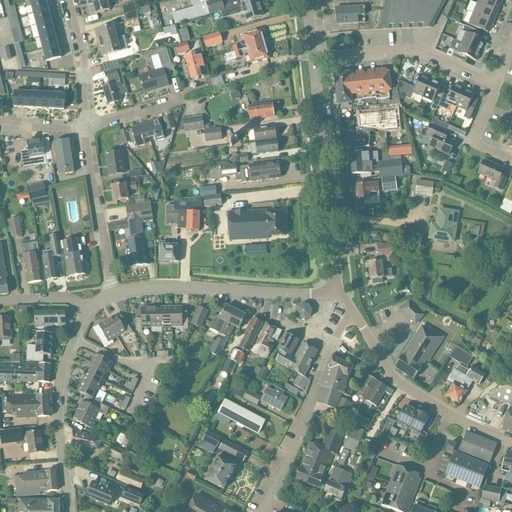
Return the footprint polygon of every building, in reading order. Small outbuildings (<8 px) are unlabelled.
[(45,0),(37,0),(30,2),(33,14),(48,10),(45,0)] [(105,0),(91,0),(87,1),(90,15),(109,10),(105,0)] [(225,11),(221,0),(216,0),(206,3),(209,15),(225,11)] [(229,3),(224,4),(226,11),(259,2),(258,0),(240,0),(241,1),(229,5),(229,3)] [(329,0),(330,11),(336,10),(337,25),(358,24),(359,31),(366,30),(383,30),(432,28),(446,0),(329,0)] [(497,0),(478,0),(477,4),(497,12),(502,2),(497,0)] [(226,11),(221,13),(223,19),(235,16),(244,13),(246,21),(263,15),(259,2),(226,11)] [(134,3),(122,6),(124,14),(136,10),(134,3)] [(477,4),(473,14),(493,23),(497,12),(477,4)] [(10,7),(5,8),(9,20),(18,18),(15,6),(10,7)] [(48,10),(33,14),(36,26),(51,22),(48,10)] [(136,10),(124,14),(126,23),(139,20),(136,10)] [(493,23),(473,14),(468,25),(488,33),(493,23)] [(18,18),(9,20),(12,33),(21,30),(18,18)] [(51,22),(36,26),(39,38),(55,34),(51,22)] [(113,26),(95,31),(98,43),(116,38),(113,26)] [(465,34),(461,42),(481,51),(485,41),(474,37),(476,31),(464,26),(461,32),(465,34)] [(187,27),(179,30),(183,42),(191,40),(187,27)] [(21,30),(12,33),(15,45),(20,43),(24,42),(21,30)] [(233,47),(234,52),(235,52),(247,49),(261,45),(264,44),(263,39),(264,37),(263,33),(261,33),(261,31),(244,36),(246,45),(242,46),(242,44),(233,47)] [(223,43),(220,33),(203,38),(206,48),(223,43)] [(55,34),(39,38),(43,50),(58,46),(55,34)] [(116,38),(98,43),(102,57),(128,50),(124,36),(116,38)] [(136,55),(164,47),(162,39),(134,47),(136,55)] [(447,55),(451,57),(463,62),(465,57),(476,61),(481,51),(461,42),(461,43),(456,41),(452,50),(449,49),(447,55)] [(190,52),(187,43),(176,46),(178,56),(185,54),(185,53),(190,52)] [(229,54),(225,55),(226,62),(229,63),(236,61),(237,59),(245,57),(245,55),(249,54),(251,63),(269,58),(268,56),(270,55),(269,51),(266,50),(264,44),(261,45),(247,49),(235,52),(234,52),(229,54)] [(58,46),(43,50),(46,62),(61,58),(58,46)] [(4,61),(11,59),(8,48),(1,50),(4,61)] [(157,52),(158,56),(162,69),(172,66),(166,49),(161,51),(157,52)] [(201,56),(199,57),(197,53),(185,57),(192,80),(204,76),(202,68),(204,67),(201,56)] [(116,70),(106,73),(108,80),(118,77),(119,76),(116,70)] [(144,94),(169,87),(164,70),(139,77),(144,94)] [(349,73),(335,75),(338,105),(352,103),(352,102),(376,99),(376,100),(390,99),(387,72),(349,76),(349,73)] [(208,78),(210,89),(225,85),(222,75),(208,78)] [(399,81),(397,81),(397,86),(399,86),(400,95),(410,100),(413,94),(423,98),(430,80),(421,76),(415,89),(410,86),(399,81)] [(109,85),(102,87),(108,105),(121,101),(117,89),(121,88),(118,77),(108,80),(109,85)] [(438,107),(441,99),(436,97),(441,85),(430,80),(423,98),(433,103),(430,109),(436,111),(438,107)] [(441,99),(438,107),(448,112),(451,106),(456,108),(464,90),(455,85),(449,98),(443,95),(441,99)] [(464,90),(456,108),(466,112),(464,118),(470,121),(475,109),(469,107),(475,94),(464,90)] [(13,107),(26,108),(27,93),(14,92),(13,107)] [(27,93),(26,108),(39,109),(39,94),(27,93)] [(39,94),(39,109),(51,110),(52,94),(39,94)] [(52,94),(51,110),(64,110),(65,95),(52,94)] [(264,118),(275,116),(273,104),(249,108),(251,121),(265,119),(264,118)] [(378,112),(360,114),(361,127),(380,129),(397,128),(396,110),(378,112)] [(159,120),(146,124),(150,138),(155,136),(157,141),(165,139),(162,132),(166,130),(167,131),(175,129),(171,116),(163,119),(163,120),(160,121),(159,120)] [(185,134),(204,131),(206,143),(222,141),(221,128),(205,130),(202,116),(183,120),(185,134)] [(431,123),(447,129),(449,126),(438,121),(439,119),(434,117),(431,123)] [(132,129),(127,131),(127,130),(120,132),(124,145),(131,143),(130,141),(135,140),(138,147),(145,145),(144,140),(150,138),(146,124),(132,128),(132,129)] [(431,124),(426,136),(433,139),(430,148),(449,156),(455,142),(447,139),(449,132),(431,124)] [(254,130),(256,142),(277,139),(275,128),(254,130)] [(356,130),(357,137),(348,138),(348,148),(370,148),(370,136),(370,131),(356,129),(356,130)] [(29,151),(22,152),(24,167),(45,164),(45,165),(51,164),(51,158),(48,140),(42,141),(42,139),(35,140),(35,142),(28,143),(29,151)] [(277,139),(256,142),(257,155),(278,152),(277,139)] [(59,175),(74,173),(69,140),(54,143),(59,175)] [(110,176),(124,174),(121,152),(108,154),(108,153),(106,153),(106,155),(107,155),(110,176)] [(351,155),(352,165),(354,164),(354,165),(355,165),(355,164),(362,164),(362,163),(378,163),(378,162),(378,152),(371,153),(365,154),(351,155)] [(235,153),(229,161),(234,164),(240,157),(235,153)] [(401,160),(389,161),(383,162),(378,162),(378,163),(362,163),(362,164),(355,164),(355,165),(354,165),(354,164),(352,165),(352,175),(379,173),(380,178),(403,175),(401,160)] [(450,175),(455,165),(447,161),(442,171),(450,175)] [(478,174),(497,182),(494,188),(501,191),(507,179),(501,177),(504,170),(484,161),(478,174)] [(249,166),(240,168),(241,175),(241,182),(242,184),(251,182),(279,179),(280,176),(279,163),(256,165),(256,163),(254,164),(254,165),(249,166)] [(236,164),(220,166),(210,168),(212,181),(222,180),(222,178),(238,176),(236,164)] [(130,172),(130,178),(143,177),(142,170),(130,172)] [(395,177),(382,179),(383,192),(397,190),(395,177)] [(434,183),(417,181),(415,194),(432,196),(433,190),(440,191),(441,184),(434,184),(434,183)] [(126,184),(112,186),(114,201),(128,199),(127,191),(137,189),(136,183),(126,184)] [(359,200),(363,200),(364,206),(381,204),(378,183),(357,186),(359,200)] [(43,184),(29,187),(30,192),(33,200),(46,196),(44,188),(43,184)] [(511,188),(510,187),(504,200),(500,210),(510,215),(511,211),(511,188)] [(132,198),(132,205),(145,203),(144,196),(132,198)] [(203,198),(204,208),(210,214),(215,213),(215,207),(222,206),(221,196),(203,198)] [(178,230),(187,230),(186,231),(200,232),(200,213),(203,213),(202,198),(174,201),(173,215),(171,215),(171,222),(178,222),(178,230)] [(125,207),(128,222),(117,224),(118,231),(129,229),(130,240),(126,241),(129,267),(148,265),(142,223),(153,221),(151,203),(125,207)] [(458,213),(454,212),(439,210),(437,225),(432,224),(429,238),(453,242),(458,213)] [(283,214),(267,214),(267,211),(228,213),(229,241),(268,240),(268,237),(284,236),(284,237),(285,237),(285,236),(284,235),(284,227),(285,226),(285,222),(284,222),(284,214),(284,213),(283,213),(283,214)] [(19,218),(9,220),(5,220),(5,223),(6,223),(8,233),(11,232),(12,238),(22,237),(19,218)] [(480,234),(481,226),(472,226),(472,234),(480,234)] [(42,257),(42,259),(46,281),(58,279),(55,257),(61,256),(57,236),(50,237),(52,255),(42,257)] [(61,249),(64,249),(68,278),(86,275),(81,247),(85,246),(84,238),(60,242),(61,249)] [(161,242),(160,246),(160,262),(162,262),(163,263),(167,263),(168,262),(179,263),(180,247),(179,247),(179,244),(175,244),(175,243),(161,242)] [(0,243),(0,295),(8,294),(1,243),(0,243)] [(31,255),(23,256),(28,284),(42,281),(39,264),(41,264),(39,253),(38,243),(30,245),(32,254),(31,255)] [(392,244),(377,246),(379,257),(394,255),(392,244)] [(382,261),(369,263),(369,264),(368,264),(368,268),(370,268),(371,280),(373,280),(373,285),(383,284),(382,279),(384,278),(392,277),(391,270),(383,271),(382,261)] [(425,316),(409,301),(400,311),(416,326),(425,316)] [(227,306),(221,318),(216,315),(209,329),(224,336),(225,334),(237,311),(227,306)] [(182,307),(172,308),(172,327),(182,327),(182,330),(188,330),(187,318),(183,318),(182,307)] [(208,311),(198,307),(191,325),(201,329),(208,311)] [(313,319),(313,316),(313,312),(312,311),(311,309),(310,308),(308,307),(306,307),(305,307),(302,307),(301,307),(298,309),(296,312),(295,315),(295,317),(296,319),(296,320),(298,322),(301,324),(302,325),(304,325),(306,325),(308,324),(311,322),(312,321),(313,319)] [(141,309),(141,319),(136,319),(136,331),(142,331),(142,328),(152,327),(152,308),(141,309)] [(162,308),(152,308),(152,327),(152,333),(162,332),(162,327),(162,308)] [(172,308),(162,308),(162,327),(172,327),(172,308)] [(35,328),(66,327),(66,310),(35,311),(35,328)] [(237,311),(225,334),(230,336),(235,327),(240,329),(246,316),(237,311)] [(116,315),(107,320),(117,337),(122,334),(124,338),(133,332),(126,321),(122,324),(116,315)] [(0,318),(0,341),(12,341),(10,318),(0,318)] [(241,348),(239,352),(242,354),(244,351),(244,350),(248,352),(249,352),(255,339),(263,324),(262,324),(253,319),(246,334),(247,335),(248,335),(245,341),(244,341),(241,348)] [(98,326),(103,334),(99,337),(105,348),(114,343),(112,340),(117,337),(107,320),(98,326)] [(264,323),(251,351),(257,355),(258,354),(261,355),(261,357),(267,359),(272,347),(270,346),(272,343),(273,344),(275,341),(273,340),(274,339),(278,341),(282,331),(264,323)] [(343,338),(353,343),(357,336),(347,331),(343,338)] [(396,368),(397,368),(414,380),(427,361),(428,362),(444,337),(434,331),(428,341),(418,334),(396,368)] [(44,356),(51,356),(53,334),(37,333),(37,347),(28,346),(27,362),(43,363),(44,356)] [(287,334),(273,360),(289,369),(289,368),(295,359),(290,357),(299,341),(287,334)] [(214,343),(210,353),(220,358),(225,348),(227,343),(225,342),(217,338),(214,343)] [(289,368),(289,369),(290,369),(299,374),(304,377),(306,374),(306,375),(307,373),(309,368),(311,366),(310,366),(315,358),(318,351),(304,343),(304,344),(295,359),(289,368)] [(456,347),(449,358),(461,364),(467,367),(473,358),(467,354),(456,347)] [(230,360),(237,364),(237,363),(242,354),(239,352),(235,350),(235,351),(232,356),(230,360)] [(96,354),(91,364),(108,372),(113,363),(113,362),(96,354)] [(351,398),(355,388),(347,384),(348,380),(350,377),(353,368),(354,368),(333,357),(327,368),(321,387),(342,394),(351,398)] [(0,382),(3,382),(50,384),(51,366),(0,364),(0,382)] [(91,364),(87,373),(104,381),(108,372),(91,364)] [(448,380),(454,383),(446,397),(460,405),(468,391),(464,389),(469,379),(479,385),(486,373),(474,366),(470,372),(459,365),(456,370),(455,370),(448,380)] [(258,378),(259,377),(265,380),(267,375),(268,376),(271,372),(269,371),(269,370),(263,368),(260,375),(255,372),(254,375),(258,378)] [(496,375),(489,371),(485,380),(491,384),(496,375)] [(87,373),(83,382),(100,390),(104,381),(87,373)] [(357,395),(361,398),(357,403),(363,406),(377,382),(368,376),(357,395)] [(486,397),(485,398),(510,406),(502,430),(502,431),(511,434),(511,379),(506,385),(505,385),(486,397)] [(100,390),(83,382),(78,392),(95,400),(100,390)] [(378,382),(367,401),(363,408),(369,412),(373,405),(376,407),(385,392),(391,396),(394,392),(378,382)] [(342,394),(321,387),(316,403),(337,410),(338,408),(342,394)] [(265,396),(262,402),(268,406),(281,413),(288,400),(283,397),(285,393),(277,389),(275,393),(274,393),(268,390),(265,396)] [(262,398),(248,390),(243,399),(257,406),(262,398)] [(18,419),(50,418),(49,396),(7,398),(8,415),(18,414),(18,419)] [(351,406),(352,404),(343,399),(338,409),(345,413),(349,405),(351,406)] [(83,401),(78,411),(96,419),(99,412),(106,416),(110,408),(95,401),(92,406),(83,401)] [(265,422),(237,407),(225,401),(215,420),(228,427),(231,421),(237,424),(236,426),(243,430),(244,427),(258,434),(265,422)] [(405,406),(397,423),(408,428),(416,412),(405,406)] [(96,419),(78,411),(74,420),(91,428),(96,419)] [(416,412),(408,428),(420,434),(413,447),(420,450),(428,434),(422,431),(429,417),(417,411),(416,412)] [(328,433),(335,416),(324,412),(317,429),(328,433)] [(366,428),(369,421),(358,417),(355,424),(366,428)] [(387,437),(395,422),(388,419),(382,436),(387,437)] [(102,441),(66,427),(69,449),(79,449),(79,451),(93,451),(93,449),(100,448),(102,441)] [(351,432),(337,463),(342,465),(344,466),(350,453),(355,455),(365,432),(354,427),(352,432),(351,432)] [(22,443),(20,431),(0,433),(2,445),(22,443)] [(318,456),(307,484),(325,491),(327,484),(322,482),(334,453),(336,453),(343,436),(330,431),(323,448),(320,456),(318,456)] [(40,432),(27,434),(21,434),(22,441),(28,440),(30,454),(43,452),(40,432)] [(217,449),(222,439),(208,432),(203,442),(217,449)] [(460,448),(458,453),(487,465),(488,464),(488,463),(489,463),(496,445),(496,444),(495,443),(495,444),(490,443),(491,442),(489,441),(489,442),(485,440),(485,439),(484,439),(483,440),(479,438),(479,437),(478,437),(478,438),(473,436),(474,435),(472,434),(472,435),(467,434),(468,433),(466,432),(466,433),(465,433),(465,434),(466,435),(464,439),(463,439),(462,440),(463,440),(460,448)] [(120,434),(116,443),(121,445),(126,448),(131,437),(126,435),(125,436),(120,434)] [(243,462),(248,454),(224,441),(220,449),(243,462)] [(296,480),(307,484),(318,456),(320,456),(323,448),(311,443),(296,480)] [(454,454),(446,475),(479,489),(488,467),(487,467),(487,465),(458,453),(460,448),(455,446),(456,445),(450,443),(450,444),(447,452),(454,454)] [(109,454),(109,456),(124,464),(129,454),(115,446),(112,448),(110,447),(107,453),(109,454)] [(503,471),(511,473),(511,450),(510,450),(503,471)] [(224,490),(236,467),(218,458),(206,481),(224,490)] [(352,475),(335,468),(325,492),(342,499),(352,475)] [(122,470),(119,477),(133,484),(137,476),(122,470)] [(401,511),(406,501),(406,502),(412,504),(421,480),(395,470),(382,507),(396,511),(401,511)] [(41,493),(58,491),(56,471),(24,474),(24,477),(16,478),(18,497),(41,495),(41,493)] [(189,471),(186,478),(194,482),(197,475),(189,471)] [(87,497),(109,506),(115,491),(93,482),(87,497)] [(501,489),(485,486),(482,500),(498,503),(501,489)] [(127,487),(122,499),(140,506),(144,495),(127,487)] [(225,511),(197,496),(187,511),(225,511)] [(48,500),(20,500),(19,511),(60,511),(60,500),(48,500)]
